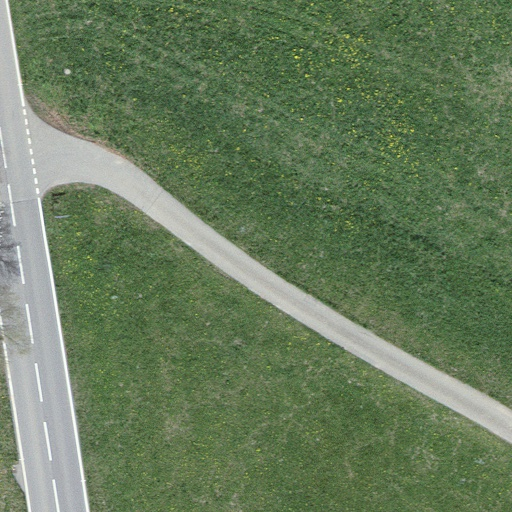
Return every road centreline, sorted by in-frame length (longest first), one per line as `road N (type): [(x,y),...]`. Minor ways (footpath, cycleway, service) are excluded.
road 1 (unclassified): [(6,169),(59,161),(114,174),(240,267),(375,350),(511,419)]
road 2 (tertiary): [(58,511),(6,169)]
